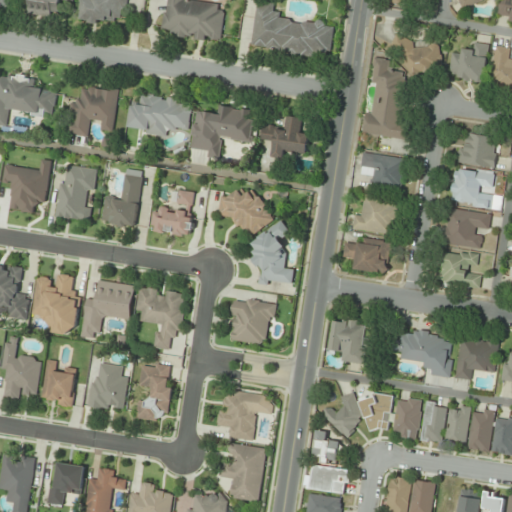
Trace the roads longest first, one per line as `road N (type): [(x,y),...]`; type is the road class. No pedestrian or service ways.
road 1 (tertiary): [(359,0),(283,511)]
road 2 (residential): [(346,95),(0,40)]
road 3 (residential): [(0,236),(217,268)]
road 4 (residential): [(410,299),(444,104)]
road 5 (residential): [(318,281),(511,315)]
road 6 (residential): [(187,458),(0,428)]
road 7 (residential): [(511,479),(375,457)]
